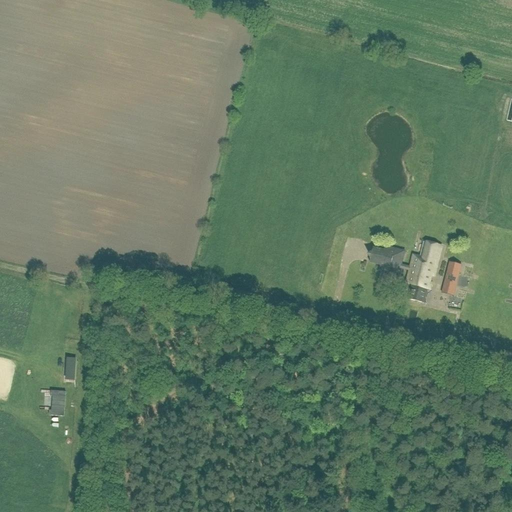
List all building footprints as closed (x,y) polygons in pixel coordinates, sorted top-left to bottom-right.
[(430,291),(441,246),(424,242),(420,256),(413,255),(406,282),(412,286),(409,299),(424,303),(427,290),(430,291)] [(405,255),(386,251),(382,270),(401,274),(405,255)] [(454,294),(462,264),(449,260),(441,291),(454,294)] [(77,373),(77,369),(65,368),(63,386),(75,387),(76,373),(77,373)] [(49,411),(49,416),(64,417),(66,392),(51,391),(50,396),(53,396),(52,411),(49,411)]
